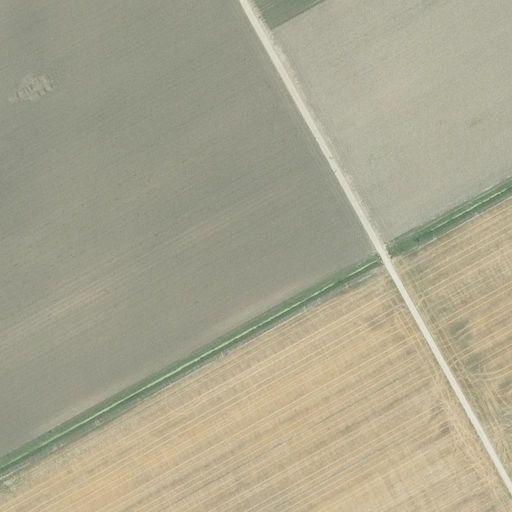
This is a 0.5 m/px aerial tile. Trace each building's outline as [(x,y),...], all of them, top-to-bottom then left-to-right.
[(422,265),(419,258),(402,265),(408,279),(419,274),(416,268),(422,265)] [(375,299),(392,291),(385,276),(368,284),(375,299)] [(431,279),(413,288),(431,324),(451,314),(446,304),(439,307),(436,300),(440,298),(431,279)] [(401,325),(405,321),(401,316),(396,319),(401,325)] [(438,331),(451,357),(461,353),(456,343),(462,340),(458,333),(461,332),(456,322),(438,331)] [(463,373),(476,408),(496,401),(493,394),(495,393),(492,384),(486,386),(480,369),(486,367),(485,365),(463,373)] [(501,411),(485,419),(499,445),(507,441),(503,432),(506,430),(501,421),(505,419),(501,411)]
